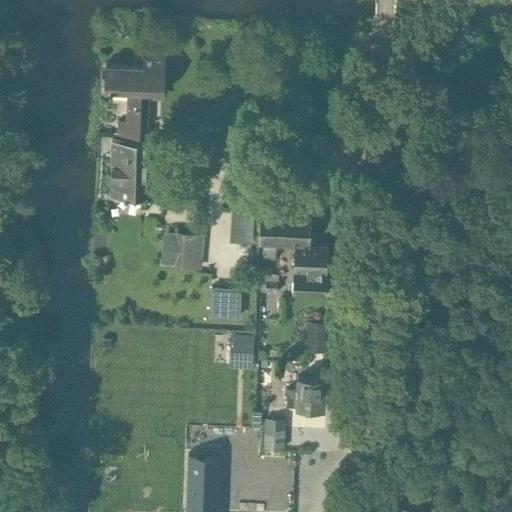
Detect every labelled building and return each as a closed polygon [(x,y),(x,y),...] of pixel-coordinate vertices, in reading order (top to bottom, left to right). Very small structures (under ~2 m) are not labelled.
[(111,89),(111,91),(114,91),(114,89),(129,89),(128,120),(118,120),(118,122),(120,122),(119,133),(117,133),(117,136),(147,137),(149,89),(163,90),(163,92),(165,92),(166,49),(164,48),(164,50),(146,50),(146,48),(144,48),(143,65),(109,64),(109,62),(107,62),(106,90),(108,91),(108,88),(111,89)] [(111,195),(143,196),(148,196),(150,140),(113,139),(111,195)] [(263,241),(266,241),(276,242),(294,243),(309,243),(311,211),(259,209),(258,241),(263,241)] [(252,242),(254,212),(232,210),(230,240),(252,242)] [(200,268),(203,233),(176,231),(173,266),(200,268)] [(276,242),(266,241),(263,241),(262,258),(275,258),(276,242)] [(294,243),(293,267),(326,268),(327,244),(309,243),(294,243)] [(326,268),(293,267),(292,291),(325,292),(326,268)] [(262,273),(261,291),(278,292),(279,274),(262,273)] [(308,322),(307,346),(323,347),(324,322),(308,322)] [(231,334),(229,367),(252,368),(254,335),(231,334)] [(325,378),(297,376),(296,387),(286,387),(285,406),(324,408),(325,378)] [(265,417),(264,447),(284,448),(286,418),(265,417)] [(188,454),(186,511),(219,511),(222,455),(219,455),(219,457),(206,457),(191,456),(191,454),(188,454)]
